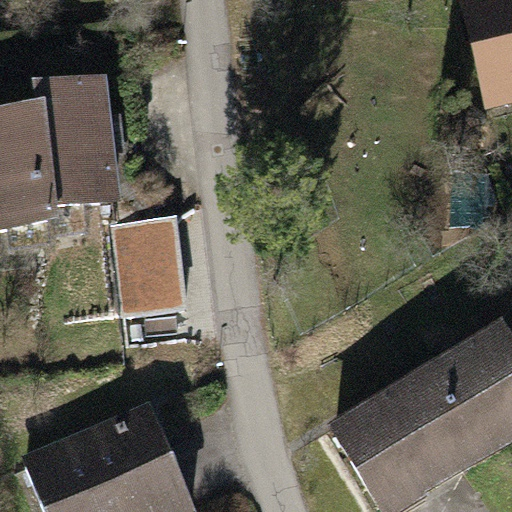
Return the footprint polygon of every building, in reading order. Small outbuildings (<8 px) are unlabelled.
[(511,101),(511,0),(486,0),(471,4),(495,106),(511,101)] [(0,233),(51,228),(49,212),(116,205),(112,167),(140,164),(132,87),(41,97),(44,119),(0,124),(0,233)] [(190,213),(125,217),(131,305),(195,301),(190,213)] [(414,392),(338,437),(383,511),(403,511),(511,447),(511,347),(506,337),(430,382),(431,384),(415,394),(414,392)] [(155,417),(28,469),(46,511),(192,511),(194,511),(155,417)]
